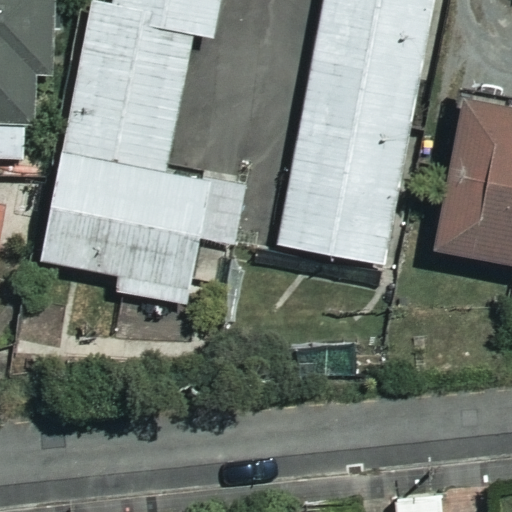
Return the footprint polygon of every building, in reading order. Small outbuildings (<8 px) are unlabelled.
[(73,0),(0,0),(0,161),(36,164),(39,126),(63,128),(73,0)] [(236,0),(128,0),(126,9),(106,5),(57,267),(129,280),(127,294),(207,309),(219,244),(243,249),(254,190),(180,177),(205,41),(228,45),(236,0)] [(289,240),(287,248),(391,270),(448,0),(339,0),(297,203),(262,196),(254,232),(289,240)] [(511,111),(485,105),(452,252),(511,266),(511,111)] [(0,301),(18,215),(0,211),(0,301)] [(448,511),(448,498),(402,500),(402,511),(448,511)]
